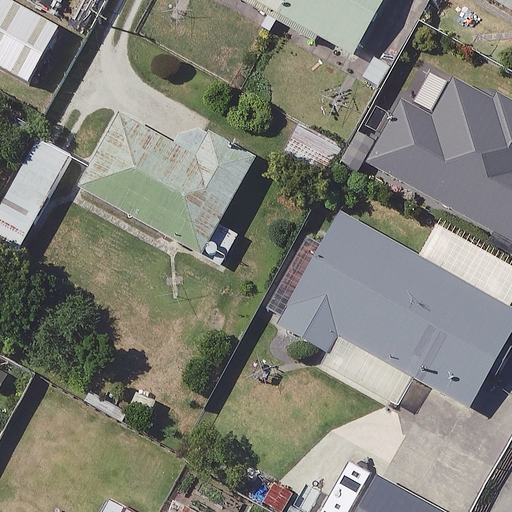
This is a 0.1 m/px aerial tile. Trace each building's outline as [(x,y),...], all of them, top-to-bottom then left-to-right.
[(59,27),(9,0),(0,0),(0,65),(29,82),(59,27)] [(241,0),(316,42),(320,34),(354,54),(383,0),(241,0)] [(511,0),(494,0),(511,10),(511,0)] [(511,106),(426,60),(404,101),(370,163),(511,239),(511,106)] [(256,155),(137,87),(81,186),(221,266),(239,234),(218,222),(256,155)] [(343,145),(301,124),(286,153),(329,174),(343,145)] [(73,157),(39,137),(0,204),(0,238),(19,250),(73,157)] [(511,330),(511,308),(329,208),(270,316),(338,354),(329,370),(400,409),(417,379),(469,407),(511,330)] [(442,511),(373,475),(353,511),(442,511)] [(138,511),(110,498),(102,511),(138,511)] [(196,511),(170,498),(162,511),(196,511)]
